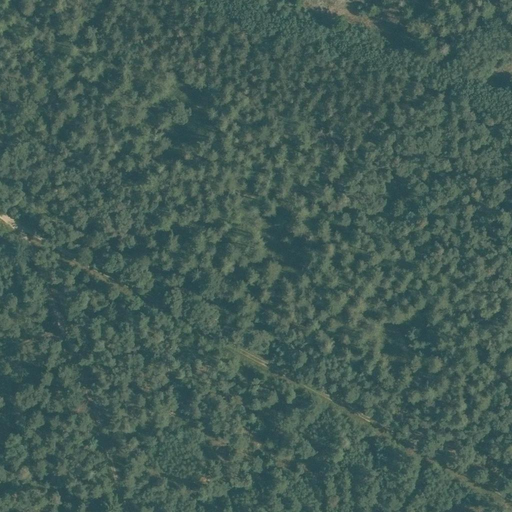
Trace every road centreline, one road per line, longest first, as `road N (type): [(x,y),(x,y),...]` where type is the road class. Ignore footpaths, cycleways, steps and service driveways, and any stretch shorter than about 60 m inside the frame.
road 1 (track): [(0,218),(511,504)]
road 2 (track): [(121,511),(30,235)]
